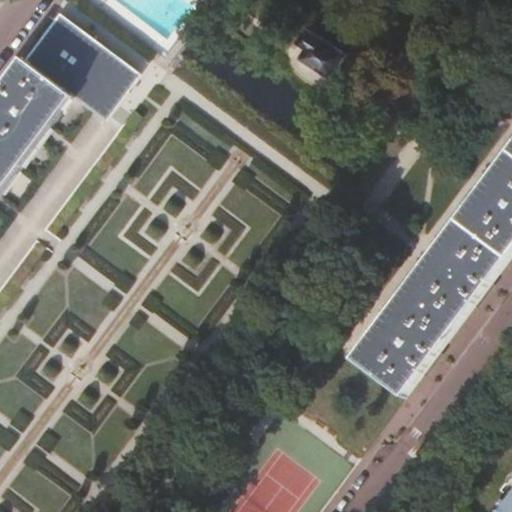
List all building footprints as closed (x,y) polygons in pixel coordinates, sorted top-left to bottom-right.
[(61,19),(56,15),(25,56),(29,59),(61,19)] [(106,119),(137,79),(61,19),(29,59),(25,56),(2,89),(0,90),(0,290),(36,242),(119,130),(106,119)] [(333,82),(349,60),(311,31),(301,44),(309,51),(303,60),(333,82)] [(511,273),(511,168),(392,329),(364,368),(413,405),(511,273)] [(511,511),(511,492),(496,511),(511,511)]
